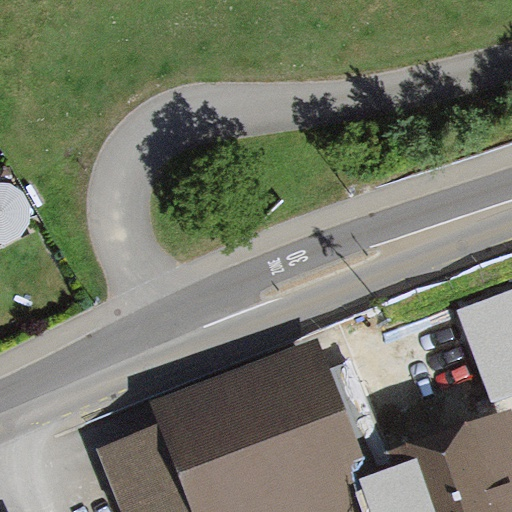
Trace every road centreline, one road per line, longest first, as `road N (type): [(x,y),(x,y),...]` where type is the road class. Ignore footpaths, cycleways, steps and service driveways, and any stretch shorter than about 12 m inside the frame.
road 1 (residential): [(160,340),(119,208),(124,175),(158,131),(185,120),(433,84),(511,62)]
road 2 (tertiary): [(511,200),(325,263),(160,340)]
road 3 (tertiary): [(160,340),(0,413)]
